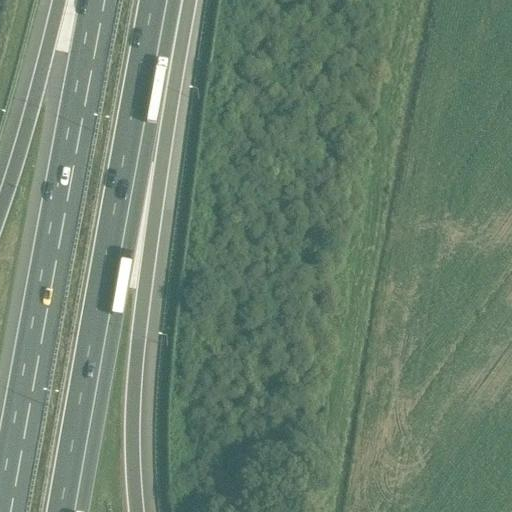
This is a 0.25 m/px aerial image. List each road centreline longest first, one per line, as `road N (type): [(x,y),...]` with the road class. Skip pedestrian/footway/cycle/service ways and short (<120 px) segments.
road 1 (motorway): [(70,511),(163,0)]
road 2 (motorway): [(98,0),(7,511)]
road 3 (motorway): [(141,511),(135,447),(143,301),(177,0)]
road 4 (motorway): [(58,0),(40,80),(0,181)]
